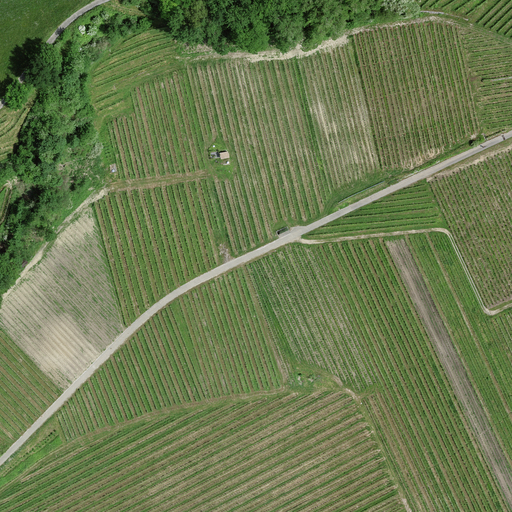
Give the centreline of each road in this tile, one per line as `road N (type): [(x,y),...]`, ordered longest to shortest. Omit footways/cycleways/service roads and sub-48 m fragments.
road 1 (track): [(289,237),(441,229),(484,308),(511,305)]
road 2 (track): [(104,0),(68,22),(0,105)]
